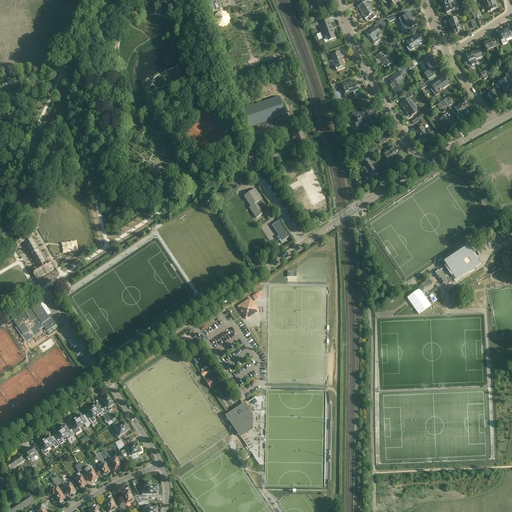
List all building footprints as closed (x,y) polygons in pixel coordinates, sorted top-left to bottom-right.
[(204,0),(209,13),(217,10),(216,10),(225,7),(224,6),(222,0),(204,0)] [(487,13),(490,12),(490,13),(492,12),(498,10),(495,2),(486,6),(487,10),(486,10),(487,13)] [(366,3),(358,8),(358,9),(358,8),(366,20),(370,17),(372,21),(377,18),(377,17),(376,18),(374,14),(366,3),(367,3),(366,3)] [(456,11),(453,3),(444,7),(446,14),(456,11)] [(408,13),(401,18),(409,29),(416,25),(413,21),(412,19),(408,13)] [(456,18),(450,20),(449,21),(451,28),(458,26),(456,18)] [(322,34),(324,39),(329,37),(330,41),(336,39),(333,30),(332,30),(329,20),(319,24),(323,34),(322,34)] [(454,36),(455,36),(456,36),(456,35),(464,32),(461,25),(458,26),(451,28),(454,36)] [(378,38),(382,35),(376,26),(366,33),(368,37),(369,37),(374,44),(379,40),(378,38)] [(511,37),(509,30),(499,33),(502,41),(501,41),(502,45),(507,43),(506,40),(511,37)] [(423,42),(418,35),(406,43),(409,47),(406,48),(410,53),(412,52),(412,51),(416,48),(416,49),(421,45),(421,44),(423,42)] [(494,40),(488,42),(488,41),(485,42),(485,43),(484,44),(486,51),(496,47),(498,53),(502,52),(498,43),(495,44),(494,40)] [(345,68),(341,57),(343,56),(341,51),(340,52),(339,49),(335,50),(336,53),(336,54),(336,55),(331,57),(336,70),(336,69),(337,71),(345,68)] [(484,62),(482,59),(480,51),(473,53),(477,65),(484,62)] [(382,52),(376,57),(382,66),(385,64),(387,67),(393,63),(388,55),(385,57),(382,52)] [(472,66),(477,65),(473,53),(466,56),(467,58),(464,58),(466,63),(465,64),(469,70),(473,68),(472,66)] [(434,73),(438,71),(432,62),(433,61),(429,56),(422,61),(430,71),(425,75),(428,80),(435,75),(434,73)] [(397,84),(400,82),(401,83),(404,81),(399,73),(389,80),(391,83),(389,85),(396,97),(402,94),(397,84)] [(511,86),(511,85),(511,78),(511,76),(510,77),(509,74),(505,76),(507,79),(499,84),(505,94),(510,91),(508,88),(511,86)] [(444,78),(431,86),(437,94),(449,85),(444,78)] [(355,81),(342,86),(345,94),(358,89),(355,81)] [(499,99),(497,96),(501,94),(497,89),(488,95),(493,103),(494,102),(494,103),(497,101),(496,100),(499,99)] [(280,97),(240,111),(249,137),(289,124),(280,97)] [(448,107),(444,100),(439,104),(443,109),(445,108),(446,109),(448,107)] [(412,110),(406,101),(401,104),(407,113),(407,114),(407,115),(408,116),(409,117),(410,117),(418,112),(415,107),(412,110)] [(471,109),(470,107),(471,107),(470,106),(469,106),(466,101),(454,109),(459,116),(471,109)] [(215,111),(222,122),(226,119),(219,108),(215,111)] [(355,125),(353,126),(354,130),(371,124),(370,123),(375,121),(374,116),(373,116),(372,112),(367,114),(366,110),(362,112),(361,109),(353,112),(352,115),(355,125)] [(447,114),(440,120),(449,131),(456,125),(447,114)] [(302,127),(293,131),(298,146),(268,156),(270,162),(309,148),(302,127)] [(422,127),(416,132),(422,141),(422,142),(424,144),(426,142),(427,143),(427,142),(435,136),(430,130),(426,133),(422,127)] [(389,149),(383,153),(387,159),(388,159),(391,163),(399,158),(396,153),(398,152),(395,147),(390,151),(389,149)] [(368,158),(370,162),(364,166),(369,173),(367,174),(371,179),(378,174),(372,164),(375,162),(371,156),(368,158)] [(263,214),(269,210),(262,200),(255,189),(244,197),(251,207),(249,208),(256,219),(263,214)] [(282,241),(290,236),(279,221),(272,226),(279,236),(282,241)] [(28,233),(24,236),(19,239),(14,241),(17,246),(25,242),(32,253),(36,250),(30,239),(31,238),(28,233)] [(446,286),(479,264),(468,248),(442,265),(444,268),(436,273),(446,286)] [(34,276),(35,276),(48,268),(45,263),(44,264),(38,253),(33,255),(40,266),(31,271),(34,276)] [(432,283),(429,279),(421,285),(424,289),(432,283)] [(420,286),(407,294),(410,299),(412,302),(413,303),(418,311),(431,303),(427,296),(426,295),(422,290),(420,286)] [(258,294),(258,293),(256,295),(255,295),(252,297),(255,301),(259,299),(259,298),(261,297),(260,297),(262,296),(260,292),(258,294)] [(253,302),(250,298),(238,307),(246,320),(250,317),(249,316),(255,313),(255,314),(257,313),(256,312),(257,309),(256,307),(256,308),(252,302),(253,302)] [(13,320),(14,322),(27,342),(42,332),(41,330),(44,328),(47,332),(57,325),(52,318),(50,319),(39,303),(27,311),(33,321),(31,322),(29,319),(30,319),(25,312),(13,320)] [(223,380),(218,373),(205,381),(210,388),(223,380)] [(105,398),(103,400),(107,406),(104,408),(107,413),(112,410),(110,407),(113,405),(110,401),(111,400),(108,396),(105,398)] [(97,404),(96,405),(96,404),(91,407),(92,408),(97,416),(100,414),(102,417),(103,416),(106,420),(104,421),(106,424),(111,421),(106,414),(107,414),(103,409),(101,410),(97,404)] [(239,434),(250,427),(250,412),(245,405),(227,417),(239,434)] [(94,418),(97,416),(91,407),(88,409),(89,410),(87,411),(88,413),(86,415),(92,424),(96,421),(94,418)] [(82,417),(81,415),(79,416),(78,416),(75,418),(76,418),(81,427),(85,425),(86,427),(91,424),(85,415),(82,417)] [(79,428),(81,427),(76,418),(71,422),(75,428),(72,429),(76,434),(81,431),(79,428)] [(118,438),(124,434),(129,430),(128,427),(125,422),(120,426),(118,422),(113,426),(118,433),(115,435),(118,438)] [(69,432),(65,426),(60,429),(66,437),(67,440),(75,435),(72,430),(69,432)] [(66,437),(60,429),(60,428),(57,430),(57,431),(55,432),(57,434),(54,436),(60,445),(64,442),(63,439),(66,437)] [(44,440),(50,448),(53,446),(55,449),(59,446),(53,437),(51,438),(49,436),(47,438),(47,437),(44,439),(44,440)] [(47,450),(50,448),(44,440),(39,443),(44,449),(41,451),(44,456),(49,452),(47,450)] [(215,444),(218,450),(225,446),(221,440),(215,444)] [(132,456),(137,454),(138,454),(143,452),(140,447),(139,447),(138,445),(132,448),(132,447),(121,452),(123,456),(130,453),(132,456)] [(26,452),(28,456),(26,458),(32,467),(35,466),(32,462),(35,460),(34,459),(38,456),(36,453),(37,452),(34,447),(32,449),(32,448),(26,452)] [(106,458),(103,452),(100,453),(95,455),(99,462),(100,461),(103,460),(106,458)] [(17,467),(21,472),(28,467),(30,470),(33,468),(32,467),(26,458),(23,454),(22,455),(21,453),(15,457),(17,458),(13,461),(17,467)] [(115,470),(117,469),(118,470),(121,468),(120,465),(124,463),(121,456),(113,460),(112,457),(109,458),(115,470)] [(108,475),(107,474),(110,473),(103,460),(100,461),(102,465),(99,467),(104,477),(108,475)] [(17,467),(13,461),(7,465),(11,471),(17,467)] [(98,480),(97,479),(94,474),(95,473),(93,470),(90,472),(88,469),(85,470),(92,482),(94,481),(95,482),(98,480)] [(84,487),(86,485),(79,473),(77,475),(79,478),(76,480),(81,489),(85,488),(84,487)] [(146,487),(146,491),(142,491),(142,496),(151,496),(151,495),(157,495),(157,492),(158,492),(158,486),(153,486),(153,487),(152,487),(152,481),(146,481),(146,487)] [(76,493),(76,492),(70,484),(67,485),(65,482),(62,484),(70,496),(72,494),(73,495),(76,493)] [(53,495),(54,495),(60,503),(63,501),(63,500),(65,499),(57,487),(55,489),(54,488),(50,491),(53,495)] [(131,502),(134,501),(131,495),(132,495),(128,488),(124,490),(126,493),(122,494),(125,500),(124,501),(127,506),(132,503),(131,502)] [(35,494),(7,511),(20,511),(39,499),(35,494)] [(114,503),(111,496),(107,498),(108,501),(105,502),(108,508),(107,509),(108,511),(112,511),(115,511),(114,510),(117,509),(114,503)]
